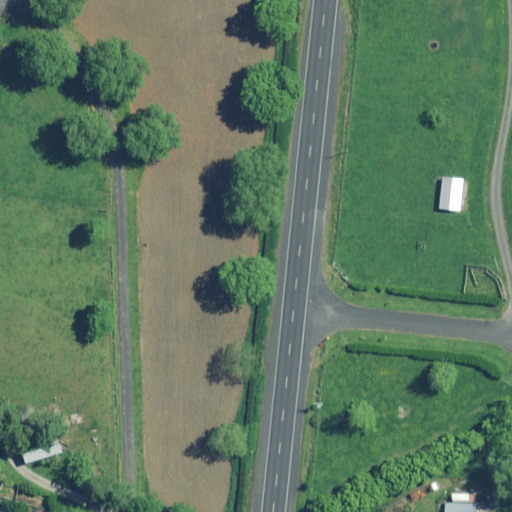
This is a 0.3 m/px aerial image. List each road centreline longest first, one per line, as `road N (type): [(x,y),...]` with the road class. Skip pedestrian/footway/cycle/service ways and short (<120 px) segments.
road 1 (primary): [(294,308),(328,0)]
road 2 (residential): [(511,337),(294,308)]
road 3 (primary): [(274,511),(294,308)]
